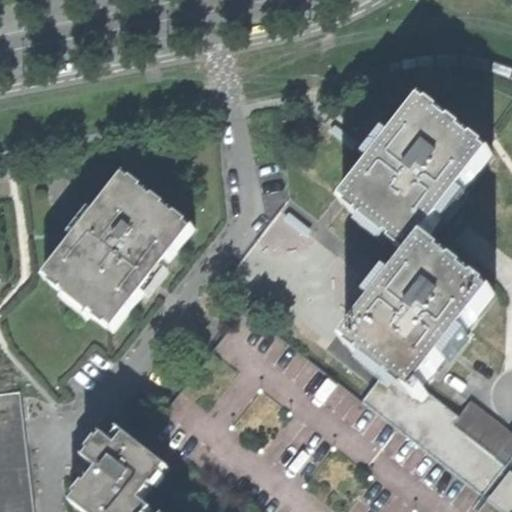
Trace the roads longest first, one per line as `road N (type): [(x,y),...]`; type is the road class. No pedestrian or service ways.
road 1 (residential): [(212,11),(248,197),(243,222),(51,466),(55,511)]
road 2 (tertiary): [(212,11),(0,52)]
